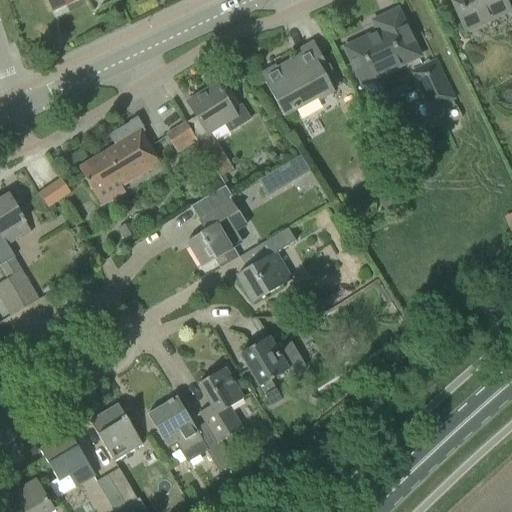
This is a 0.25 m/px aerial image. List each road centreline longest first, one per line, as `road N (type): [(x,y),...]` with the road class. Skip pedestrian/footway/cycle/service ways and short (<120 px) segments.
road 1 (unclassified): [(18,109),(253,0)]
road 2 (residential): [(58,348),(86,371),(109,368),(127,351),(131,327),(119,306),(97,296),(72,303),(57,323)]
road 3 (primary): [(369,511),(511,378)]
